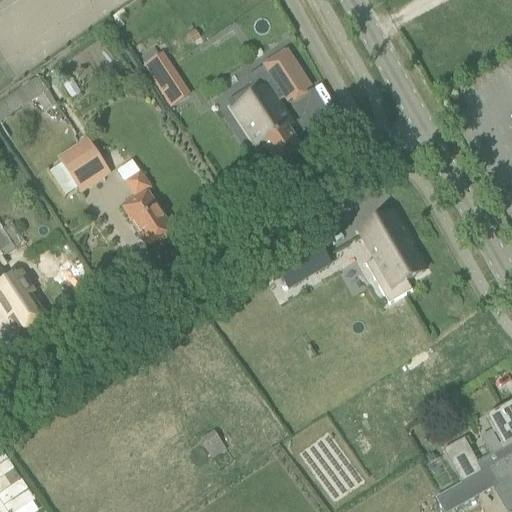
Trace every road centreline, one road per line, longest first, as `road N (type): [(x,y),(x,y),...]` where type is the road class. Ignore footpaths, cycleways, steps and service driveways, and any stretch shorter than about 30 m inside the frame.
road 1 (unclassified): [(0,409),(418,125)]
road 2 (tertiary): [(511,289),(418,125)]
road 3 (tertiary): [(418,125),(348,0)]
